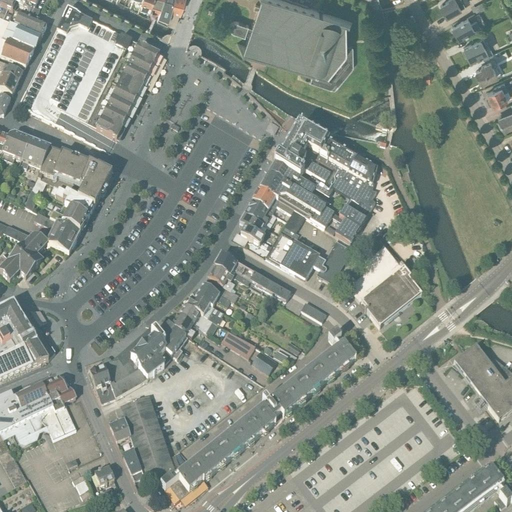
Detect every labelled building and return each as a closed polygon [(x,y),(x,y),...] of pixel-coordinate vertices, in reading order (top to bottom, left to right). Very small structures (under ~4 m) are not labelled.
[(0,0),(0,8),(8,12),(13,15),(19,0),(0,0)] [(29,22),(34,10),(38,0),(19,0),(16,6),(28,12),(24,20),(29,22)] [(141,0),(130,0),(133,1),(130,6),(138,10),(141,0)] [(148,14),(152,0),(141,0),(138,10),(148,14)] [(156,18),(157,18),(162,0),(152,0),(148,14),(153,17),(154,12),(158,14),(156,18)] [(162,0),(157,18),(168,23),(173,0),(162,0)] [(173,0),(168,23),(174,26),(175,26),(183,0),(173,0)] [(321,13),(308,8),(283,0),(261,0),(259,7),(256,5),(255,8),(254,10),(258,11),(255,19),(254,24),(253,23),(251,29),(247,28),(248,26),(237,22),(236,22),(235,22),(234,22),(233,23),(232,23),(231,24),(231,25),(230,26),(230,27),(230,28),(230,29),(230,30),(231,31),(232,32),(233,33),(245,37),(245,35),(249,37),(246,47),(237,44),(236,46),(250,50),(248,55),(258,58),(266,61),(268,57),(313,72),(310,83),(330,90),(331,90),(331,89),(332,89),(333,89),(334,87),(336,89),(352,70),(352,69),(353,68),(353,67),(353,66),(353,48),(352,47),(351,46),(350,46),(344,46),(344,23),(352,25),(353,24),(321,13)] [(446,17),(461,8),(465,5),(462,0),(459,0),(457,1),(456,0),(447,0),(449,2),(440,7),(446,17)] [(0,20),(8,24),(10,25),(13,18),(6,15),(8,12),(0,8),(0,20)] [(35,24),(39,13),(34,10),(29,22),(35,24)] [(92,147),(110,156),(113,150),(117,144),(159,58),(141,49),(67,12),(18,110),(92,147)] [(29,22),(24,20),(14,15),(13,18),(10,25),(42,39),(46,29),(29,22)] [(468,18),(452,28),(459,39),(480,27),(476,21),(472,24),(468,18)] [(0,40),(1,41),(8,24),(0,20),(0,40)] [(1,41),(33,55),(38,43),(39,44),(39,45),(42,39),(10,25),(8,24),(1,41)] [(483,38),(463,48),(470,62),(479,57),(481,62),(493,56),(488,44),(486,45),(483,38)] [(1,41),(0,40),(0,60),(24,71),(24,70),(25,71),(33,55),(1,41)] [(493,61),(481,68),(482,69),(475,72),(482,84),(501,75),(493,61)] [(0,76),(2,78),(18,84),(22,76),(0,66),(0,76)] [(419,73),(419,79),(419,84),(430,84),(430,81),(432,80),(432,76),(430,76),(430,72),(419,73)] [(0,99),(10,103),(12,98),(18,84),(2,78),(0,81),(0,93),(2,94),(0,99)] [(493,107),(511,98),(504,84),(493,89),(494,91),(487,94),(490,100),(488,101),(490,106),(492,105),(493,107)] [(10,103),(0,99),(0,98),(0,119),(3,119),(10,103)] [(511,112),(498,119),(504,130),(511,126),(511,112)] [(377,171),(300,127),(298,126),(290,141),(288,140),(286,140),(284,144),(285,146),(286,147),(279,159),(304,174),(311,179),(334,192),(350,202),(358,207),(358,205),(372,209),(375,205),(372,203),(376,196),(371,195),(374,187),(372,187),(377,171)] [(0,154),(3,155),(10,139),(0,135),(0,154)] [(20,170),(31,144),(14,138),(10,139),(3,155),(2,157),(22,165),(20,170)] [(174,144),(169,142),(168,142),(165,151),(167,151),(172,153),(174,144)] [(28,168),(41,173),(50,153),(50,152),(31,144),(20,170),(26,172),(28,168)] [(50,153),(41,173),(38,182),(47,186),(54,190),(93,211),(94,211),(95,211),(94,210),(98,203),(99,203),(100,200),(104,192),(105,192),(107,188),(106,188),(111,179),(102,173),(98,171),(91,168),(85,166),(65,158),(66,158),(62,156),(61,157),(50,153)] [(279,159),(274,167),(299,183),(299,182),(304,174),(279,159)] [(269,176),(317,206),(309,201),(314,192),(306,187),(307,187),(299,182),(299,183),(274,167),(269,176)] [(311,179),(304,174),(299,182),(307,187),(311,179)] [(269,176),(260,192),(294,213),(305,220),(324,232),(334,217),(317,206),(269,176)] [(306,187),(314,192),(315,192),(329,200),(334,192),(311,179),(307,187),(306,187)] [(43,194),(47,186),(38,182),(34,190),(34,189),(32,194),(37,196),(39,192),(43,194)] [(65,210),(70,212),(69,213),(88,222),(93,211),(54,190),(51,196),(60,201),(68,205),(65,210)] [(260,192),(252,205),(268,214),(272,217),(276,210),(284,214),(291,219),(294,213),(260,192)] [(39,197),(37,196),(32,194),(31,194),(25,210),(32,214),(39,197)] [(350,202),(345,211),(364,223),(371,211),(371,210),(372,209),(358,205),(358,207),(350,202)] [(268,214),(252,205),(244,218),(265,230),(272,217),(268,214)] [(339,220),(344,224),(359,233),(364,223),(345,211),(339,220)] [(50,222),(80,236),(88,222),(69,213),(65,221),(53,215),(50,222)] [(280,236),(265,262),(295,279),(304,284),(306,282),(319,259),(295,245),(299,238),(296,236),(305,220),(294,213),(291,219),(280,236)] [(54,233),(46,247),(69,258),(69,257),(67,256),(70,250),(72,251),(80,236),(50,222),(38,216),(34,224),(54,233)] [(259,238),(263,230),(264,231),(265,230),(244,218),(241,225),(246,228),(245,230),(258,238),(258,237),(259,238)] [(335,239),(350,248),(359,233),(344,224),(335,239)] [(3,237),(9,230),(3,227),(0,225),(0,239),(1,240),(3,237)] [(33,239),(32,241),(23,236),(9,230),(3,237),(21,245),(19,248),(22,251),(17,256),(33,273),(41,265),(35,259),(38,256),(46,247),(33,239)] [(265,241),(259,238),(258,237),(258,238),(245,230),(240,238),(260,250),(265,241)] [(336,245),(319,275),(317,279),(332,288),(351,253),(336,245)] [(346,290),(358,304),(359,306),(361,304),(367,312),(364,314),(365,315),(366,314),(379,331),(397,317),(410,306),(422,297),(408,280),(411,278),(407,274),(403,269),(401,271),(384,248),(362,266),(369,274),(346,290)] [(25,281),(33,273),(17,256),(9,264),(2,258),(0,260),(0,274),(10,285),(19,275),(25,281)] [(234,281),(233,282),(247,289),(250,285),(285,305),(290,297),(221,257),(214,270),(234,281)] [(203,289),(230,304),(234,306),(238,299),(231,295),(235,287),(231,285),(233,282),(234,281),(214,270),(203,289)] [(230,304),(203,289),(196,300),(213,310),(216,305),(227,311),(230,304)] [(335,301),(339,304),(343,299),(339,296),(335,301)] [(213,310),(196,300),(194,304),(192,302),(187,310),(216,327),(215,328),(218,330),(223,322),(214,316),(216,313),(213,310)] [(41,367),(44,366),(48,364),(55,356),(30,316),(29,315),(16,306),(13,307),(0,313),(0,385),(39,368),(39,369),(41,368),(41,367)] [(305,306),(300,314),(321,326),(326,318),(305,306)] [(216,327),(187,310),(185,309),(179,319),(194,328),(210,338),(215,328),(216,327)] [(171,330),(187,340),(187,339),(188,341),(193,332),(192,331),(194,328),(179,319),(178,319),(172,329),(171,330)] [(102,364),(107,377),(116,402),(140,388),(164,371),(163,369),(171,360),(179,365),(184,357),(180,353),(188,342),(186,341),(187,340),(171,330),(172,329),(168,327),(158,337),(154,333),(154,334),(152,331),(151,331),(150,331),(149,331),(140,339),(111,364),(109,361),(108,361),(107,361),(102,364)] [(220,345),(248,362),(255,350),(236,340),(227,334),(220,345)] [(280,416),(283,420),(355,362),(344,348),(340,351),(335,345),(341,341),(340,341),(336,336),(336,335),(328,342),(336,351),(191,467),(203,483),(275,426),(272,423),(280,416)] [(297,358),(301,352),(289,345),(285,351),(297,358)] [(453,365),(498,424),(511,412),(511,380),(505,386),(475,348),(453,365)] [(284,363),(288,354),(279,350),(275,358),(284,363)] [(277,366),(260,354),(251,367),(268,379),(277,366)] [(96,392),(102,407),(116,402),(107,377),(102,364),(102,363),(101,363),(87,368),(90,376),(89,376),(94,389),(95,393),(96,392)] [(69,390),(65,392),(59,381),(52,384),(31,394),(30,393),(26,395),(27,396),(13,403),(11,398),(0,402),(0,435),(0,436),(3,441),(4,443),(15,438),(19,447),(25,449),(37,443),(40,436),(44,434),(50,437),(53,442),(75,433),(73,430),(65,411),(64,411),(63,407),(76,401),(69,390)] [(133,451),(143,480),(145,486),(175,475),(174,473),(169,460),(148,400),(120,410),(120,411),(116,413),(118,421),(123,419),(124,423),(123,423),(129,440),(130,440),(134,451),(133,451)] [(110,429),(117,445),(129,440),(123,423),(110,429)] [(374,431),(343,450),(354,467),(369,457),(366,452),(374,447),(370,440),(377,436),(374,431)] [(0,450),(0,457),(9,452),(6,447),(0,450)] [(132,478),(134,484),(143,480),(133,451),(123,456),(125,455),(126,458),(123,460),(132,478)] [(0,457),(0,463),(0,464),(12,457),(9,452),(0,457)] [(0,464),(3,469),(15,463),(12,457),(0,464)] [(175,458),(169,460),(174,473),(180,471),(175,458)] [(77,468),(75,462),(66,466),(68,472),(77,468)] [(3,469),(6,474),(18,468),(16,465),(15,463),(3,469)] [(180,502),(203,484),(203,483),(191,467),(171,483),(169,481),(160,488),(161,488),(165,493),(164,493),(165,494),(170,489),(180,502)] [(6,474),(9,479),(21,473),(18,468),(6,474)] [(114,483),(109,471),(94,478),(99,490),(114,483)] [(494,504),(500,511),(506,508),(511,504),(511,505),(511,504),(504,495),(504,496),(503,497),(498,489),(502,486),(491,472),(438,511),(472,511),(497,494),(500,498),(499,499),(499,500),(494,504)] [(9,479),(12,485),(24,478),(21,473),(9,479)] [(85,483),(82,477),(72,483),(75,488),(85,483)] [(24,478),(12,485),(15,490),(27,483),(24,478)] [(90,492),(85,483),(75,488),(80,497),(90,492)] [(92,498),(90,492),(80,497),(80,498),(82,503),(92,498)]
